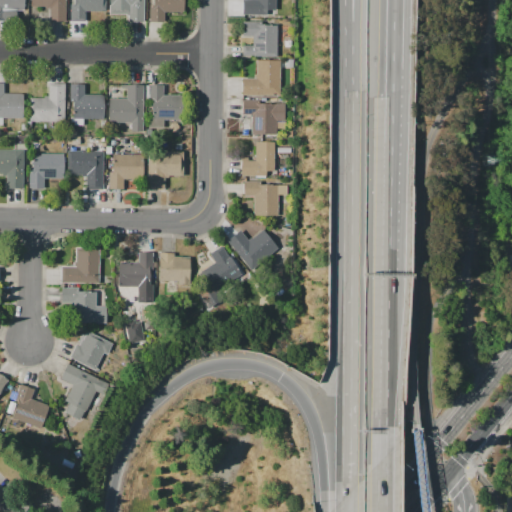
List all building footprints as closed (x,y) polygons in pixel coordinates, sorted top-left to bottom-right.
[(0,0),(23,0),(23,10),(1,10),(1,20),(0,20),(0,0)] [(65,0),(65,22),(48,22),(49,9),(44,9),(44,7),(30,7),(30,0),(65,0)] [(105,0),(105,11),(85,10),(85,21),(70,21),(70,4),(74,4),(74,0),(105,0)] [(143,0),(143,22),(128,22),(128,15),(109,15),(109,0),(143,0)] [(153,0),(183,0),(183,11),(163,11),(163,21),(150,21),(150,5),(153,5),(153,0)] [(242,15),(242,0),(275,0),(275,10),(267,10),(267,15),(242,15)] [(242,21),(262,21),(262,24),(277,25),(276,56),(242,56),(242,46),(252,46),(252,36),(242,36),(242,21)] [(280,60),(280,95),(242,95),(242,78),(254,79),(254,74),(255,74),(255,60),(280,60)] [(64,82),(65,121),(29,122),(29,98),(43,98),(43,95),(48,95),(48,82),(64,82)] [(22,118),(0,118),(0,83),(3,83),(4,93),(22,92),(22,118)] [(103,119),(73,119),(72,101),(69,101),(69,84),(84,84),(84,95),(103,94),(103,119)] [(143,84),(144,130),(131,130),(131,123),(108,123),(108,99),(126,98),(126,88),(119,88),(119,84),(143,84)] [(149,84),(163,84),(163,95),(179,95),(179,119),(164,119),(164,128),(149,128),(149,84)] [(242,100),(259,100),(259,103),(284,104),(284,120),(283,120),(283,127),(276,127),(276,134),(251,134),(251,115),(242,115),(242,100)] [(274,141),(274,176),(241,176),(241,157),(248,157),(248,160),(254,160),(254,141),(274,141)] [(0,150),(23,150),(23,188),(6,189),(6,176),(2,176),(2,173),(0,173),(0,150)] [(102,151),(103,190),(85,190),(85,177),(81,177),(81,175),(67,175),(67,152),(102,151)] [(148,191),(147,152),(182,152),(183,175),(164,175),(164,191),(148,191)] [(63,154),(63,178),(44,178),(44,188),(29,188),(29,171),(32,171),(32,154),(63,154)] [(139,154),(139,179),(123,179),(123,189),(108,189),(108,172),(111,172),(111,155),(139,154)] [(243,181),(260,181),(260,185),(278,185),(278,182),(288,182),(287,195),(277,195),(277,216),(253,216),(253,196),(243,196),(243,181)] [(227,239),(240,229),(248,239),(250,237),(252,238),(263,229),(277,247),(249,269),(227,239)] [(222,245),(232,261),(228,263),(238,278),(212,295),(198,273),(215,262),(209,254),(222,245)] [(99,248),(98,284),(60,283),(61,266),(73,266),(73,262),(75,262),(75,248),(99,248)] [(116,262),(137,263),(137,251),(151,251),(151,270),(144,270),(144,286),(115,286),(116,262)] [(159,252),(173,253),(173,256),(189,256),(189,282),(158,282),(159,252)] [(95,292),(95,323),(70,322),(70,302),(60,302),(61,288),(78,288),(78,292),(95,292)] [(88,331),(111,343),(106,354),(103,353),(94,370),(69,357),(81,333),(86,335),(88,331)] [(67,363),(102,381),(82,422),(64,413),(69,402),(64,400),(72,384),(60,378),(67,363)] [(0,373),(9,380),(0,392),(0,373)] [(20,385),(34,389),(30,398),(49,404),(43,419),(15,409),(18,402),(15,401),(20,385)]
